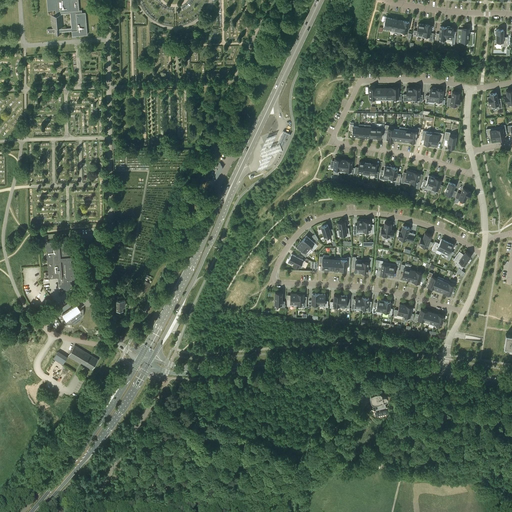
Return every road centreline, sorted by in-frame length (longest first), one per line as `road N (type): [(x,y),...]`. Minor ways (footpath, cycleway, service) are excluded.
road 1 (residential): [(483,253),(420,223),(355,212),(300,230),(275,269),(275,282),(371,288),(463,312)]
road 2 (residential): [(477,176),(333,140),(360,81),(470,88)]
road 3 (residential): [(368,360),(193,370),(151,361)]
road 4 (primary): [(151,361),(200,269),(237,172)]
road 5 (primary): [(237,172),(140,356)]
road 6 (primary): [(237,172),(319,0)]
road 7 (primary): [(140,356),(31,511)]
road 8 (primary): [(38,511),(151,361)]
road 9 (residential): [(278,511),(368,360)]
road 10 (track): [(310,462),(461,469),(480,477)]
road 11 (unclassified): [(0,322),(26,308),(54,335),(115,342)]
road 12 (residential): [(511,13),(384,0)]
